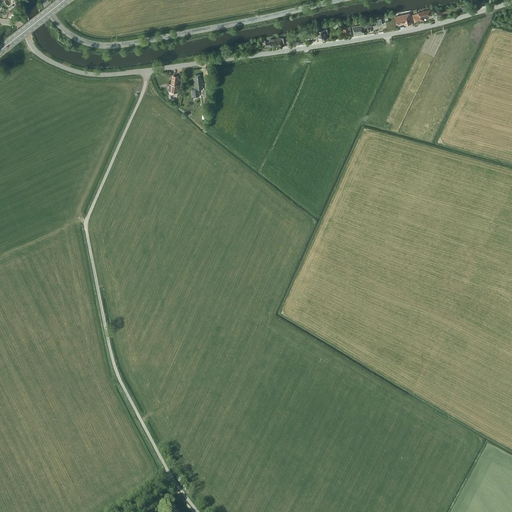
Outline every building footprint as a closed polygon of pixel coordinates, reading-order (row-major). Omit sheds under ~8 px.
[(13,7),(12,5),(8,9),(12,14),(19,8),(16,4),(13,7)] [(415,23),(424,20),(423,17),(426,16),(426,17),(432,16),(430,9),(421,12),(421,13),(413,15),(415,23)] [(403,14),(395,16),(397,23),(404,21),(404,23),(406,23),(406,25),(412,23),(411,22),(411,21),(412,21),(411,15),(410,15),(404,17),(403,14)] [(353,27),(354,35),(364,33),(363,29),(364,29),(365,27),(373,26),(372,20),(364,21),(364,25),(362,25),(353,27)] [(322,30),(321,29),(323,28),(322,26),(318,27),(319,31),(317,31),(318,38),(321,38),(322,40),(327,39),(326,33),(328,33),(327,29),(323,30),(322,30)] [(351,33),(350,26),(341,28),(343,35),(344,35),(344,36),(349,35),(349,34),(351,33)] [(302,32),(296,33),(296,36),(291,36),(292,45),(303,43),(302,32)] [(286,43),(285,37),(282,38),(281,38),(269,39),(269,41),(265,42),(266,46),(270,46),(270,47),(282,46),(281,41),(282,41),(283,43),(286,43)] [(199,96),(198,89),(203,89),(202,80),(201,80),(200,75),(195,75),(195,78),(194,78),(195,90),(191,90),(192,97),(199,96)] [(174,92),(178,92),(179,85),(179,79),(178,79),(178,76),(174,76),(173,78),(172,78),(171,84),(170,84),(169,91),(174,92)]
